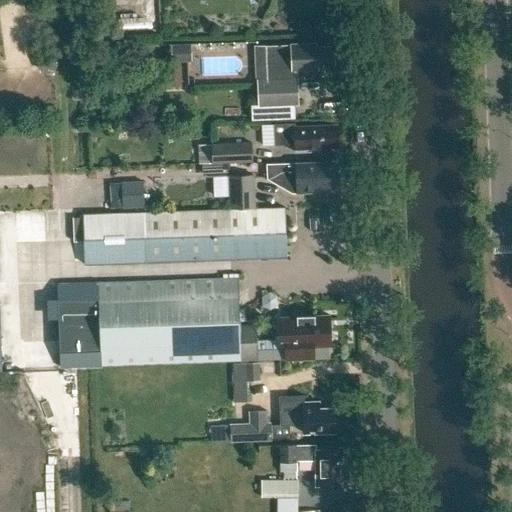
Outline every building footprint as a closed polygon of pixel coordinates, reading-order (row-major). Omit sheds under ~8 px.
[(330,61),(335,58),(334,51),(330,49),(330,45),(314,46),(314,43),(290,44),(290,45),(266,46),(267,77),(254,77),(255,103),(248,104),(248,119),(292,118),(292,103),(294,102),(293,76),(290,77),(290,69),(314,68),(314,64),(331,64),(330,61)] [(171,45),(171,62),(189,62),(189,45),(171,45)] [(56,56),(37,57),(38,70),(56,69),(56,56)] [(273,146),(294,145),(294,152),(317,151),(319,148),(337,147),(336,125),(295,127),(295,123),(273,124),(273,146)] [(198,164),(253,163),(252,143),(211,144),(211,145),(198,146),(198,164)] [(338,187),(338,172),(340,171),(339,166),(337,165),(337,163),(266,165),(267,179),(290,193),(319,192),(319,188),(338,187)] [(228,174),(229,208),(255,208),(254,173),(228,174)] [(123,182),(124,208),(145,208),(144,181),(123,182)] [(285,208),(82,215),(84,265),(287,259),(285,208)] [(98,284),(57,285),(60,367),(100,366),(239,361),(258,360),(285,360),(285,361),(314,360),(314,347),(331,347),(331,317),(281,318),(281,340),(257,341),(257,326),(239,327),(237,279),(98,284)] [(232,364),(233,403),(247,402),(247,381),(260,381),(259,363),(232,364)] [(290,426),(290,425),(303,425),(303,433),(334,433),(334,408),(319,408),(319,402),(302,402),(302,396),(279,396),(280,425),(271,425),(271,423),(267,423),(266,410),(248,411),(248,424),(209,425),(210,440),(229,439),(229,441),(271,440),(271,438),(285,437),(289,433),(289,426),(290,426)] [(297,463),(297,462),(314,461),(315,486),(344,486),(343,449),(316,450),(316,445),(278,446),(278,463),(297,463)] [(297,480),(260,480),(260,497),(297,497),(297,480)] [(130,500),(109,502),(109,511),(110,511),(130,511),(130,500)]
